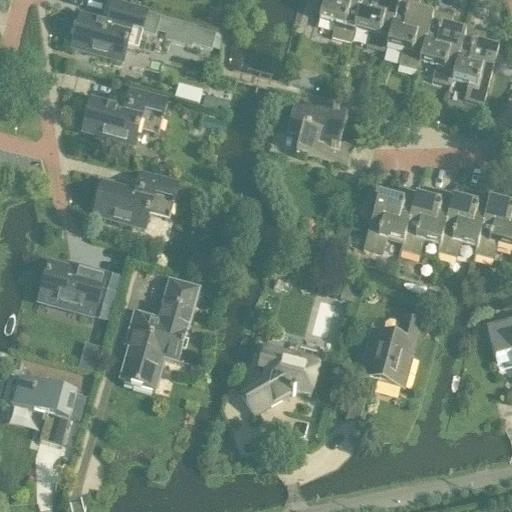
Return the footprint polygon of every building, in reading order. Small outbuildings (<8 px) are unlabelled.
[(350,47),(354,33),(363,0),(325,0),(319,24),(335,28),(332,42),(350,47)] [(385,56),(387,49),(399,4),(385,0),(363,0),(354,33),(370,37),(366,51),(385,56)] [(417,73),(419,67),(432,20),(417,16),(420,2),(413,0),(399,0),(399,4),(387,49),(402,53),(398,68),(417,73)] [(122,66),(127,49),(138,52),(143,37),(155,40),(156,36),(166,39),(165,43),(191,50),(192,48),(211,54),(215,38),(196,33),(197,30),(148,17),(109,7),(103,26),(81,20),(72,53),(122,66)] [(452,83),(464,37),(449,33),(453,19),(434,14),(432,20),(419,67),(434,71),(430,85),(450,91),(452,83)] [(484,108),(498,56),(481,52),(485,37),(466,31),(464,37),(452,83),(467,87),(463,102),(484,108)] [(159,139),(169,103),(130,92),(125,112),(93,103),(83,136),(135,150),(140,133),(159,139)] [(360,92),(356,104),(370,108),(373,96),(360,92)] [(348,171),(354,151),(340,147),(343,137),(347,122),(294,107),(286,137),(301,141),(296,156),(348,171)] [(171,224),(180,188),(141,176),(136,196),(103,186),(95,220),(146,234),(150,218),(171,224)] [(402,248),(415,202),(417,195),(398,190),(395,204),(379,200),(364,252),(383,258),(387,244),(402,248)] [(439,250),(452,204),(454,198),(435,192),(431,206),(415,202),(402,248),(401,254),(420,259),(424,245),(439,250)] [(489,205),(491,199),(472,194),(468,209),(452,204),(439,250),(438,256),(456,261),(460,246),(476,250),(489,205)] [(511,196),(509,195),(505,210),(489,205),(476,250),(477,251),(475,257),(494,262),(497,250),(511,253),(511,196)] [(79,276),(50,268),(40,307),(94,322),(106,278),(80,271),(79,276)] [(358,290),(344,286),(339,304),(352,308),(358,290)] [(188,333),(199,295),(172,287),(161,326),(136,318),(131,339),(136,340),(123,385),(155,395),(165,361),(179,366),(188,333)] [(405,393),(423,329),(402,324),(397,343),(372,336),(360,379),(359,379),(347,422),(360,425),(371,384),(405,393)] [(511,325),(487,332),(495,363),(511,358),(511,325)] [(311,400),(320,365),(265,351),(260,366),(268,368),(263,388),(243,400),(254,420),(292,398),(293,399),(299,396),(311,400)] [(61,452),(69,423),(79,426),(87,400),(77,397),(19,380),(11,408),(48,418),(40,446),(61,452)]
